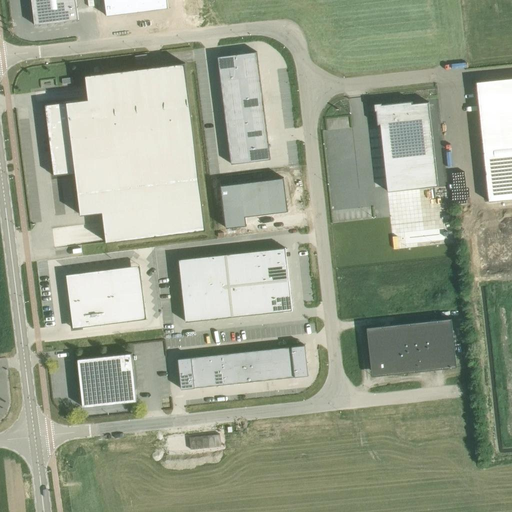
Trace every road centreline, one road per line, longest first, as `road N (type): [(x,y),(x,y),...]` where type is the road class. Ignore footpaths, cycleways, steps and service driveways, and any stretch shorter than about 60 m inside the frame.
road 1 (unclassified): [(337,407),(300,49),(291,34),(0,54)]
road 2 (unclassified): [(337,407),(35,437)]
road 3 (tertiary): [(0,183),(35,437)]
road 4 (unclassified): [(460,394),(337,407)]
